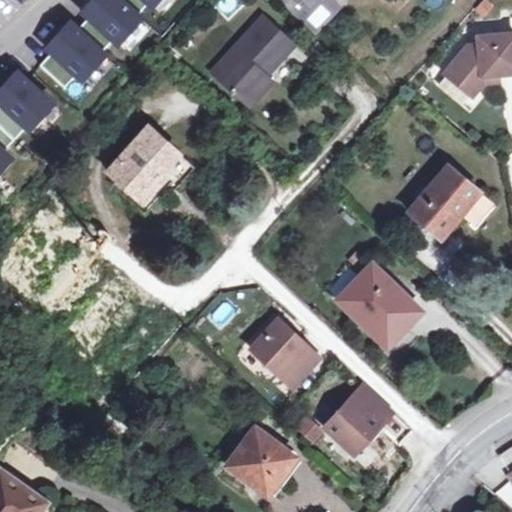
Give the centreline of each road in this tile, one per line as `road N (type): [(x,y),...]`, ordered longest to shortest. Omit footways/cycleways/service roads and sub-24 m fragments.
road 1 (track): [(272,215),(268,169),(234,131),(176,106),(155,107),(117,137),(94,171),(110,229),(137,271),(154,287),(186,292),(214,280),(237,255)]
road 2 (track): [(237,255),(468,0)]
road 3 (track): [(450,455),(237,255)]
road 4 (secondary): [(406,511),(450,455),(511,415)]
road 5 (track): [(511,339),(411,240)]
